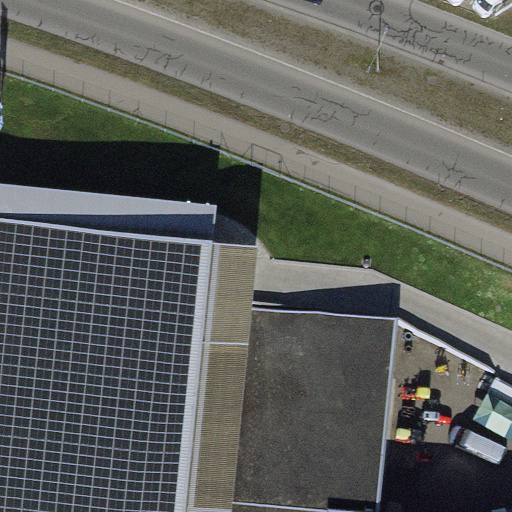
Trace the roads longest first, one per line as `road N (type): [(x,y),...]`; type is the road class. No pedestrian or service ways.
road 1 (secondary): [(26,0),(511,183)]
road 2 (secondary): [(511,65),(331,0)]
